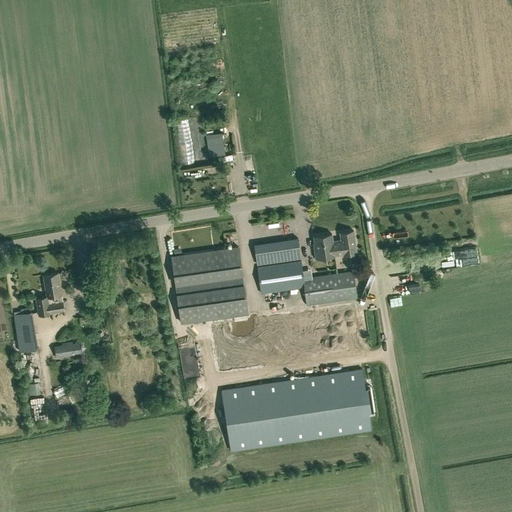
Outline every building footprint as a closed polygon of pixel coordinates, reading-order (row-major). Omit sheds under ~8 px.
[(223,142),(207,145),(209,156),(225,153),(223,142)] [(331,233),(334,256),(357,252),(353,230),(340,232),(341,239),(332,241),(331,233)] [(334,256),(331,233),(313,236),(317,258),(334,256)] [(298,238),(254,244),(257,264),(301,258),(298,238)] [(238,247),(172,256),(181,323),(249,313),(238,247)] [(353,271),(304,278),(301,260),(257,267),(261,293),(304,286),(307,304),(357,297),(353,271)] [(47,296),(36,298),(39,314),(64,310),(58,272),(43,274),(47,296)] [(38,349),(32,311),(14,315),(19,352),(38,349)] [(55,346),(56,355),(80,351),(79,342),(55,346)] [(41,393),(39,382),(28,384),(29,394),(41,393)]
